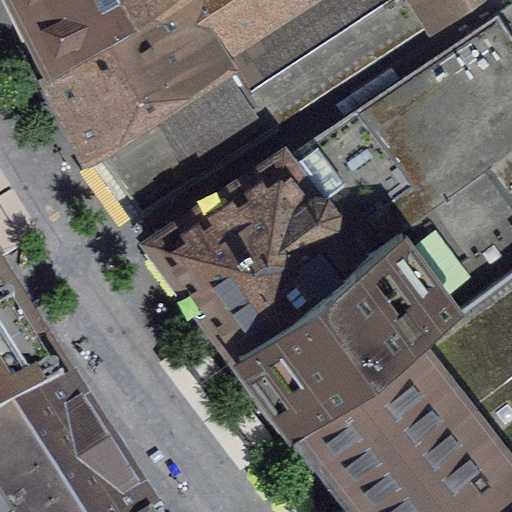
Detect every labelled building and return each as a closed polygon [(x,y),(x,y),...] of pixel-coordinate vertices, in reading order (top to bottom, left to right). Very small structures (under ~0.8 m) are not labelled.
[(18,0),(21,5),(52,63),(146,0),(18,0)] [(146,0),(52,63),(71,99),(88,133),(97,146),(232,57),(222,42),(287,0),(146,0)] [(232,57),(97,146),(141,208),(455,0),(321,0),(342,31),(269,80),(253,57),(239,67),(232,57)] [(511,33),(497,11),(160,235),(239,340),(511,141),(511,33)] [(511,141),(239,340),(277,392),(296,417),(511,256),(511,141)] [(511,256),(296,417),(355,494),(369,511),(486,511),(511,493),(511,256)] [(0,429),(61,393),(0,293),(0,292),(0,429)] [(0,511),(144,511),(121,476),(66,390),(61,393),(0,429),(0,511)] [(511,511),(511,493),(486,511),(511,511)]
